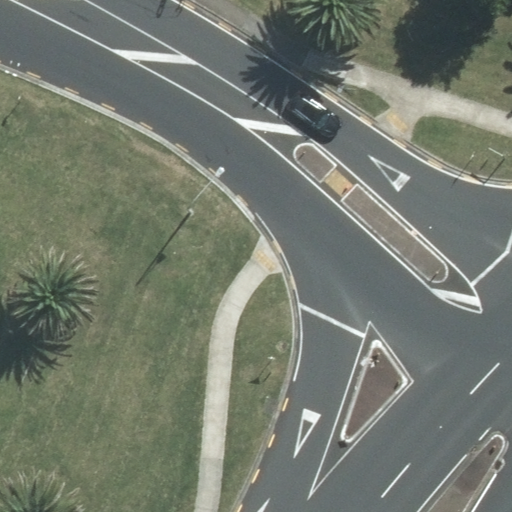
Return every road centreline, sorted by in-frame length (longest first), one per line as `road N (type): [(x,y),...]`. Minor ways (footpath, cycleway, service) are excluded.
road 1 (unclassified): [(166,60),(332,130),(511,256)]
road 2 (primary): [(280,511),(313,416),(332,323),(327,238)]
road 3 (unclassified): [(327,238),(260,181),(166,60)]
road 4 (unclassified): [(468,371),(327,238)]
road 5 (primary): [(343,511),(468,371)]
road 6 (unclassified): [(50,0),(166,60)]
